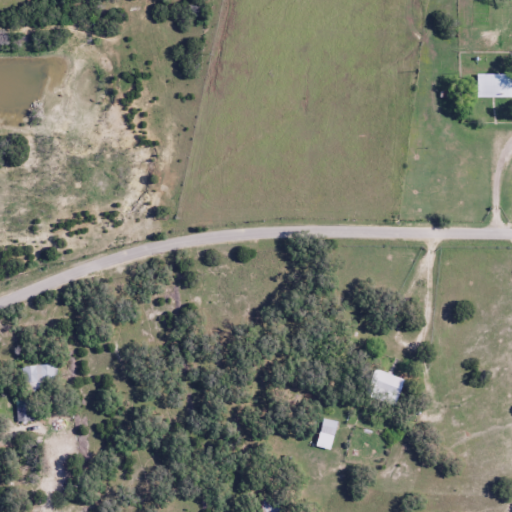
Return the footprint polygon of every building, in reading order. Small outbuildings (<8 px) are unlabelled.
[(475,97),(509,97),(509,74),(475,74),(475,97)] [(22,365),(23,390),(57,389),(56,364),(22,365)] [(403,380),(372,369),(363,392),(394,403),(403,380)] [(29,408),(17,408),(17,422),(30,421),(29,408)] [(336,422),(322,418),(314,446),(328,450),(336,422)]
